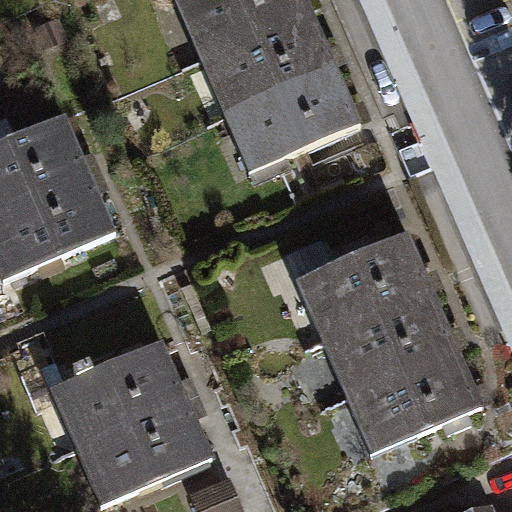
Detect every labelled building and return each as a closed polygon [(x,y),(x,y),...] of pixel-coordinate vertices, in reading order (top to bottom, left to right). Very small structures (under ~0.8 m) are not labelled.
[(302,0),(173,0),(170,1),(195,59),(307,10),(302,0)] [(307,10),(195,59),(220,116),(332,68),(307,10)] [(332,68),(220,116),(246,174),(357,125),(332,68)] [(60,109),(0,134),(0,202),(85,166),(60,109)] [(85,166),(0,202),(0,270),(110,223),(85,166)] [(402,231),(290,280),(315,337),(427,288),(402,231)] [(427,288),(315,337),(341,394),(452,346),(427,288)] [(160,334),(48,382),(73,439),(185,391),(160,334)] [(452,346),(341,394),(366,452),(477,403),(452,346)] [(185,391),(73,439),(98,496),(209,448),(185,391)] [(200,493),(203,511),(246,511),(240,483),(200,493)]
